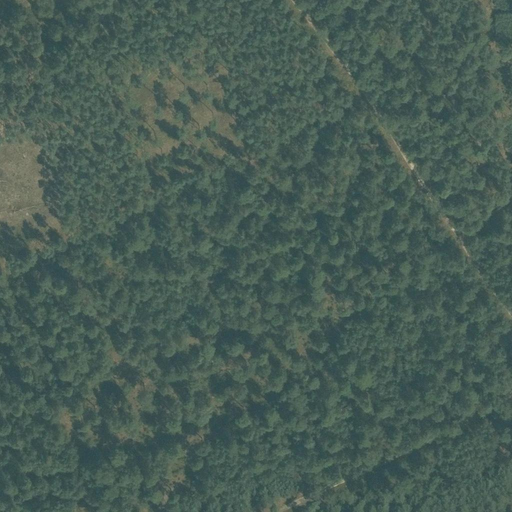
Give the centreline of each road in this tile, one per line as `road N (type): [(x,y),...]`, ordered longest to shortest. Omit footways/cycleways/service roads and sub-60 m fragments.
road 1 (track): [(290,0),(326,34),(511,315)]
road 2 (track): [(511,394),(273,511)]
